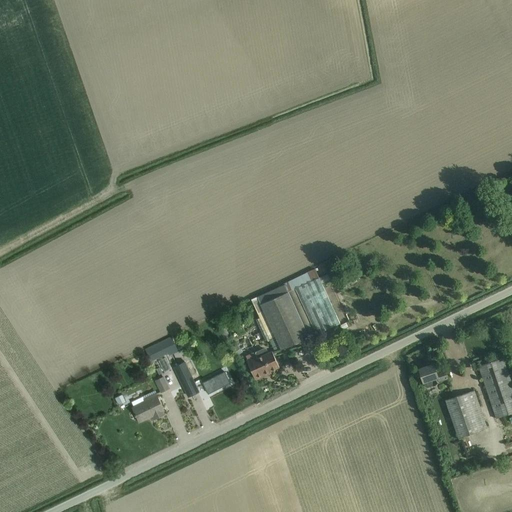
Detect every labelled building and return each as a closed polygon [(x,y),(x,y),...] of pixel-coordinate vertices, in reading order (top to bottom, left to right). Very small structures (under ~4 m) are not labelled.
[(320,277),(296,288),(317,334),(341,323),(320,277)] [(309,337),(289,292),(285,285),(258,297),(282,350),(309,337)] [(223,329),(218,332),(221,337),(227,334),(223,329)] [(162,340),(145,349),(150,362),(168,353),(169,356),(178,351),(171,336),(162,340)] [(273,351),(269,353),(268,349),(265,348),(257,351),(255,354),(257,358),(248,362),(256,380),(266,376),(265,374),(280,367),(273,351)] [(231,359),(233,364),(242,360),(240,355),(231,359)] [(511,413),(511,382),(507,367),(503,358),(479,366),(497,418),(511,413)] [(173,367),(187,397),(198,391),(184,362),(173,367)] [(434,364),(419,369),(422,378),(424,383),(425,386),(427,387),(428,388),(432,386),(433,385),(433,383),(432,380),(438,378),(439,382),(448,379),(445,371),(437,374),(434,364)] [(230,383),(224,371),(202,383),(208,394),(230,383)] [(168,388),(162,377),(156,380),(162,391),(168,388)] [(459,438),(487,429),(474,391),(446,400),(459,438)] [(142,396),(131,402),(134,408),(132,409),(135,413),(139,422),(152,415),(154,419),(163,414),(162,411),(163,410),(158,401),(155,394),(144,399),(142,396)] [(121,400),(114,403),(117,412),(124,409),(121,400)] [(91,420),(105,413),(101,406),(88,413),(91,420)]
